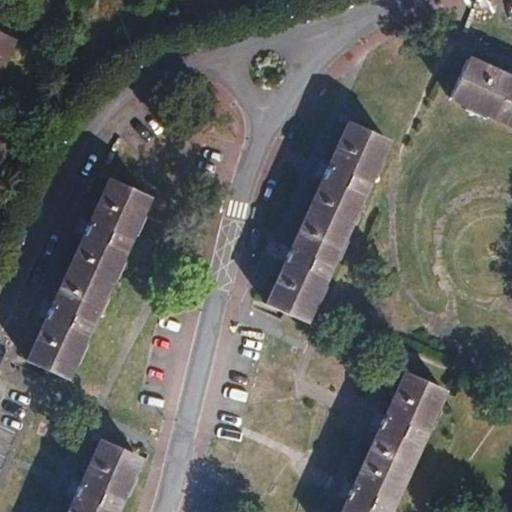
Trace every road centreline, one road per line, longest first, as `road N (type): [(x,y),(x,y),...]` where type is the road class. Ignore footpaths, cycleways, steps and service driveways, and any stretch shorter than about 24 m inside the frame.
road 1 (residential): [(261,137),(162,511)]
road 2 (residential): [(193,60),(144,81),(72,149),(0,310)]
road 3 (residential): [(376,11),(193,60)]
road 4 (residential): [(376,11),(311,59),(261,137)]
